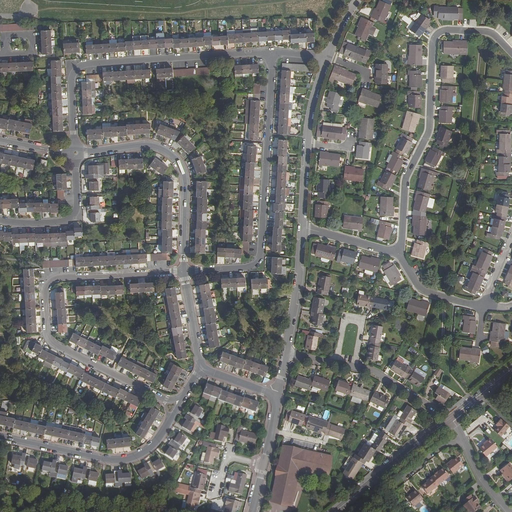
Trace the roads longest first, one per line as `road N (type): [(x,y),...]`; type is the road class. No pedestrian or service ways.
road 1 (residential): [(175,271),(55,278),(42,292),(44,332),(164,400),(182,398)]
road 2 (residential): [(511,52),(486,31),(446,30),(432,40),(428,132),(405,180),(396,252)]
road 3 (residential): [(76,152),(76,69),(272,51)]
road 4 (residential): [(191,270),(245,268),(259,258),(272,51)]
road 5 (track): [(0,13),(174,14),(276,0)]
road 6 (residential): [(0,436),(128,459),(159,438),(182,398)]
road 7 (residential): [(185,263),(178,163),(143,144),(76,152)]
road 8 (secondary): [(332,511),(447,419)]
road 9 (residential): [(76,152),(71,217),(0,221)]
road 10 (residential): [(302,227),(284,353)]
